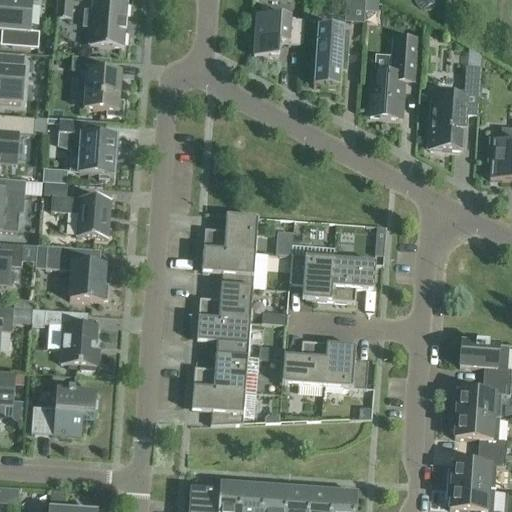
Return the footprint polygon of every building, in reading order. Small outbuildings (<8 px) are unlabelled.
[(70,22),(71,11),(72,0),(58,0),(57,21),(55,21),(55,22),(72,23),(72,22),(70,22)] [(126,33),(126,31),(127,21),(126,21),(127,4),(128,5),(128,3),(92,0),(92,2),(93,2),(92,11),(84,10),(83,28),(91,28),(89,47),(88,47),(88,48),(124,51),(124,50),(123,50),(125,33),(126,33)] [(365,12),(366,1),(365,0),(345,0),(344,24),(364,25),(365,12)] [(366,1),(365,12),(378,14),(379,3),(366,1)] [(0,32),(12,34),(11,49),(38,50),(39,34),(29,33),(32,5),(0,2),(0,32)] [(256,17),(253,58),(278,60),(279,45),(287,46),(287,48),(302,49),(304,22),(290,21),(291,19),(256,17)] [(317,30),(313,90),(339,91),(341,65),(347,65),(349,33),(343,33),(343,32),(317,30)] [(416,85),(417,66),(419,42),(393,40),(391,71),(386,71),(386,76),(372,75),(369,119),(400,121),(402,84),(416,85)] [(23,60),(0,57),(0,104),(21,106),(23,73),(22,73),(23,60)] [(72,59),(71,73),(87,74),(84,112),(106,114),(106,118),(123,120),(124,103),(119,103),(121,75),(109,75),(110,62),(72,59)] [(429,132),(428,151),(460,153),(462,135),(465,135),(466,118),(478,119),(481,71),(465,70),(463,96),(432,94),(430,112),(428,132),(429,132)] [(0,133),(0,166),(16,167),(19,137),(33,138),(35,121),(3,118),(1,134),(0,133)] [(59,127),(57,149),(71,154),(80,157),(79,176),(99,177),(99,181),(109,182),(109,178),(113,178),(115,158),(119,159),(120,146),(116,145),(116,141),(104,140),(105,126),(63,123),(59,122),(59,127)] [(488,140),(486,166),(488,166),(488,165),(490,165),(489,182),(511,183),(511,131),(501,131),(500,142),(489,142),(489,140),(488,140)] [(0,194),(0,234),(18,236),(19,215),(16,215),(17,197),(25,197),(26,184),(3,182),(2,194),(0,194)] [(52,199),(51,214),(78,217),(76,239),(108,242),(111,202),(79,200),(79,201),(52,199)] [(205,233),(203,253),(255,257),(258,219),(226,217),(225,234),(205,233)] [(376,245),(375,258),(384,258),(385,246),(376,245)] [(0,286),(7,287),(9,269),(21,270),(23,248),(0,246),(0,286)] [(48,250),(46,272),(73,274),(70,303),(103,306),(103,303),(107,303),(108,287),(104,287),(106,268),(93,267),(94,253),(48,250)] [(252,291),(255,257),(203,253),(201,275),(221,277),(221,288),(252,291)] [(301,302),(330,304),(333,262),(291,259),(289,287),(302,288),(301,302)] [(333,262),(330,304),(355,306),(356,292),(373,293),(375,265),(333,262)] [(252,291),(221,288),(219,304),(200,302),(198,321),(250,325),(252,291)] [(80,372),(94,373),(94,369),(98,370),(99,353),(94,353),(94,347),(95,348),(97,329),(70,327),(71,315),(32,313),(31,326),(63,328),(60,367),(81,368),(80,372)] [(0,351),(1,335),(11,335),(13,316),(0,315),(0,351)] [(216,346),(215,358),(247,360),(250,325),(198,321),(196,345),(216,346)] [(323,390),(327,347),(302,345),(301,360),(283,359),(281,386),(323,390)] [(484,372),(483,384),(510,386),(511,373),(506,372),(508,349),(498,348),(461,345),(459,370),(484,372)] [(355,349),(327,347),(323,390),(366,393),(368,365),(354,364),(355,349)] [(194,371),(193,391),(245,395),(247,360),(215,358),(214,373),(194,371)] [(0,421),(3,419),(4,408),(13,408),(14,387),(15,377),(0,376),(0,421)] [(15,377),(14,387),(26,388),(26,378),(15,377)] [(452,401),(451,417),(498,421),(500,398),(509,399),(510,386),(483,384),(482,396),(458,394),(457,402),(453,402),(453,401),(452,401)] [(33,411),(32,417),(31,437),(80,440),(82,425),(93,426),(94,419),(95,414),(98,414),(99,402),(96,401),(96,395),(75,394),(75,392),(68,391),(68,393),(56,393),(55,412),(33,411)] [(193,391),(191,410),(211,411),(211,415),(210,428),(242,427),(243,421),(254,421),(255,399),(244,398),(245,395),(193,391)] [(372,411),(359,410),(359,423),(372,422),(372,411)] [(268,417),(264,420),(265,425),(278,425),(279,418),(268,417)] [(497,443),(498,421),(451,417),(450,433),(451,434),(451,432),(455,433),(454,441),(479,443),(478,455),(505,457),(506,444),(497,443)] [(447,472),(446,489),(494,492),(495,469),(504,470),(505,457),(478,455),(477,467),(452,465),(452,473),(448,473),(448,472),(447,472)] [(241,511),(243,488),(219,486),(219,494),(217,511),(241,511)] [(263,511),(265,490),(243,488),(241,511),(263,511)] [(492,511),(494,492),(446,489),(445,505),(446,505),(446,504),(450,504),(449,511),(492,511)] [(263,511),(286,511),(288,491),(265,490),(263,511)] [(217,511),(219,494),(189,491),(187,511),(217,511)] [(286,511),(310,511),(311,493),(288,491),(286,511)] [(310,511),(333,511),(335,495),(311,493),(310,511)] [(335,495),(333,511),(356,511),(358,496),(335,495)]
